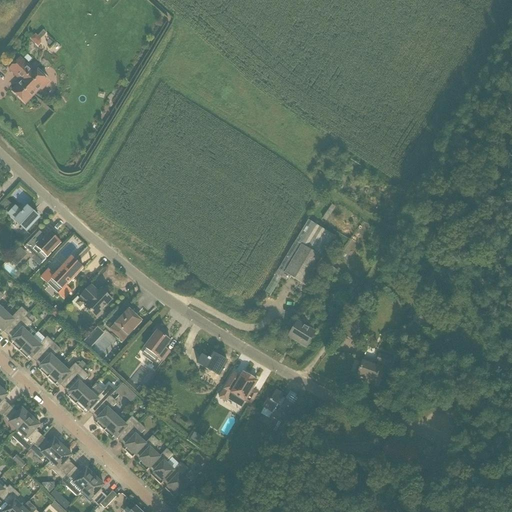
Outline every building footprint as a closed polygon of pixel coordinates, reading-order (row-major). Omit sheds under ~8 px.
[(31,40),(38,46),(40,43),(41,39),(36,35),(31,40)] [(22,82),(13,92),(26,104),(47,81),(34,69),(33,71),(20,59),(10,70),(22,82)] [(22,214),(15,208),(9,214),(16,221),(15,222),(27,232),(39,218),(28,208),(22,214)] [(301,245),(322,258),(335,237),(308,221),(266,292),(271,296),(282,278),(284,274),(284,273),(285,274),(301,245)] [(25,248),(34,257),(32,259),(39,266),(61,243),(50,233),(43,241),(36,235),(25,248)] [(305,286),(322,258),(301,245),(285,274),(305,286)] [(26,253),(20,248),(15,253),(20,259),(26,253)] [(75,261),(72,258),(55,276),(49,270),(41,278),(48,284),(52,280),(63,290),(58,295),(64,300),(72,291),(67,287),(84,269),(78,263),(75,260),(75,261)] [(101,311),(112,300),(104,293),(103,294),(101,296),(98,293),(91,286),(81,297),(80,299),(87,305),(85,307),(97,319),(103,313),(101,311)] [(4,312),(0,316),(0,334),(1,335),(1,334),(0,333),(0,331),(1,330),(8,336),(26,317),(28,314),(22,308),(12,319),(4,312)] [(56,318),(60,313),(55,309),(51,314),(56,318)] [(142,322),(129,310),(111,330),(118,337),(117,339),(122,344),(142,322)] [(416,313),(400,335),(404,338),(405,337),(412,342),(421,328),(422,329),(424,327),(425,327),(429,322),(416,313)] [(26,317),(8,336),(12,340),(15,342),(12,345),(10,343),(9,343),(19,352),(32,338),(25,331),(29,327),(32,323),(31,322),(26,318),(26,317)] [(290,337),(295,340),(305,347),(314,333),(298,323),(290,337)] [(157,358),(153,364),(150,368),(155,372),(170,352),(165,349),(171,342),(166,338),(164,337),(166,334),(157,328),(153,333),(155,335),(145,349),(146,350),(157,358)] [(36,363),(54,344),(52,342),(50,340),(47,337),(40,345),(32,338),(19,352),(29,362),(30,361),(27,359),(30,357),(36,363)] [(375,349),(377,343),(376,341),(370,338),(367,344),(368,348),(372,350),(375,349)] [(93,346),(86,340),(83,343),(90,350),(93,346)] [(48,379),(61,365),(53,358),(61,350),(54,344),(36,363),(41,367),(38,370),(48,379)] [(214,355),(211,360),(209,359),(208,360),(202,356),(198,364),(219,376),(227,362),(214,355)] [(383,357),(379,355),(377,362),(383,364),(390,367),(392,360),(387,358),(383,357)] [(371,365),(373,361),(365,358),(361,368),(357,367),(354,375),(358,376),(377,383),(379,384),(384,370),(382,369),(371,365)] [(65,389),(82,370),(76,364),(68,372),(61,365),(48,379),(57,388),(60,385),(65,389)] [(86,374),(83,370),(82,370),(65,389),(69,393),(66,396),(76,405),(89,391),(82,384),(89,376),(86,374)] [(234,373),(219,398),(226,402),(231,395),(246,404),(246,402),(251,405),(258,394),(253,391),(259,382),(255,380),(256,379),(247,374),(247,375),(243,373),(241,378),(234,373)] [(111,397),(104,390),(103,391),(96,384),(90,392),(89,391),(76,405),(86,415),(89,412),(93,416),(111,397)] [(125,397),(130,391),(123,384),(115,393),(122,399),(123,397),(125,397)] [(4,390),(0,386),(0,414),(2,417),(11,407),(4,400),(8,396),(4,393),(4,390)] [(136,392),(140,395),(144,389),(139,386),(136,392)] [(284,395),(276,391),(271,400),(268,399),(263,408),(273,414),(271,417),(281,423),(286,415),(295,420),(301,409),(285,400),(284,402),(281,400),(284,395)] [(117,403),(111,397),(93,416),(97,420),(94,423),(104,432),(117,418),(110,411),(117,403)] [(2,417),(18,432),(32,416),(28,412),(25,412),(22,409),(18,414),(11,407),(2,417)] [(18,432),(13,437),(29,453),(31,450),(43,437),(36,430),(40,426),(37,423),(37,420),(32,416),(18,432)] [(121,442),(139,423),(132,417),(125,425),(117,418),(104,432),(114,441),(117,438),(121,442)] [(139,423),(121,442),(125,446),(123,449),(133,459),(136,456),(146,444),(138,437),(146,429),(139,423)] [(159,442),(162,438),(156,433),(153,436),(159,442)] [(147,472),(150,469),(160,458),(160,457),(152,451),(160,443),(159,442),(153,436),(146,444),(136,456),(140,460),(137,463),(147,472)] [(31,450),(42,461),(45,457),(50,462),(65,446),(60,442),(57,442),(54,440),(50,444),(43,437),(31,450)] [(337,461),(337,462),(370,461),(370,459),(381,458),(380,462),(439,483),(443,471),(415,461),(419,451),(389,439),(385,452),(369,451),(369,447),(337,449),(337,450),(325,451),(325,462),(337,461)] [(75,467),(68,460),(72,456),(69,453),(69,450),(65,446),(50,462),(45,467),(50,472),(52,470),(63,480),(66,477),(75,467)] [(161,485),(164,482),(174,471),(181,463),(174,471),(167,464),(174,456),(167,449),(160,457),(160,458),(150,469),(154,473),(151,476),(161,485)] [(17,465),(22,460),(17,456),(12,461),(17,465)] [(17,465),(22,470),(27,465),(22,460),(17,465)] [(188,485),(181,478),(188,469),(181,463),(174,471),(164,482),(168,486),(165,489),(175,499),(188,485)] [(66,477),(63,480),(62,481),(63,482),(62,483),(63,486),(66,486),(77,496),(78,496),(82,492),(97,476),(92,472),(90,473),(86,470),(82,474),(75,467),(66,477)] [(97,476),(82,492),(98,507),(100,505),(107,497),(100,490),(104,486),(101,483),(101,480),(97,476)] [(0,496),(1,495),(6,500),(15,490),(10,485),(7,488),(0,481),(0,496)] [(6,500),(11,504),(4,511),(19,511),(23,508),(15,501),(20,495),(15,490),(6,500)] [(50,495),(53,498),(58,493),(54,490),(50,495)] [(117,496),(113,491),(107,497),(100,505),(105,509),(117,496)] [(67,501),(62,507),(65,510),(70,505),(67,501)] [(29,502),(23,508),(19,511),(37,511),(36,510),(37,510),(29,502)] [(127,506),(127,508),(131,511),(141,511),(132,503),(130,503),(127,506)]
